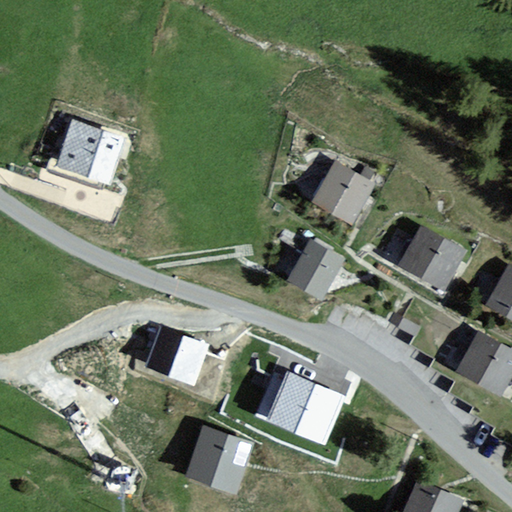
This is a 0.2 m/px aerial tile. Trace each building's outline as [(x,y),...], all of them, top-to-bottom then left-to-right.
[(121,138),(64,122),(51,170),(108,186),(121,138)] [(370,183),(332,164),(310,208),(349,227),(370,183)] [(464,251),(418,228),(397,269),(442,293),(464,251)] [(308,241),(286,280),(318,299),(341,259),(308,241)] [(511,268),(509,267),(488,303),(511,317),(511,268)] [(145,366),(194,384),(210,339),(161,321),(145,366)] [(511,370),(511,352),(477,333),(456,369),(500,393),(511,370)] [(259,417),(327,442),(346,390),(279,366),(259,417)] [(238,493),(255,436),(202,421),(185,477),(238,493)] [(454,511),(460,500),(415,480),(400,511),(454,511)]
